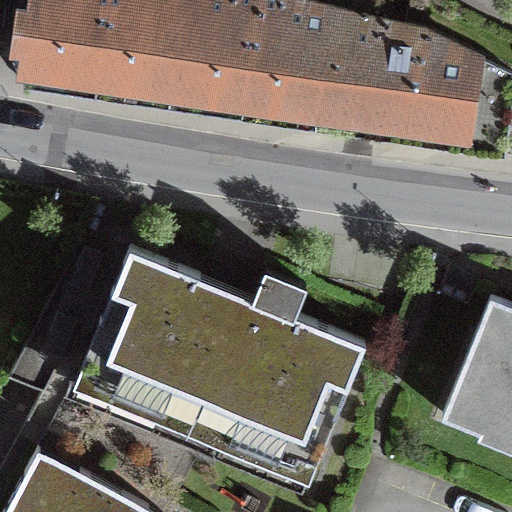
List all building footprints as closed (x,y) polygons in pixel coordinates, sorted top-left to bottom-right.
[(168,88),(182,0),(25,0),(15,69),(168,88)] [(309,0),(182,0),(168,88),(312,112),(331,4),(309,0)] [(331,4),(312,112),(473,144),(489,66),(428,26),(331,4)] [(250,306),(129,255),(70,392),(299,489),(359,349),(289,320),(303,287),(265,271),(250,306)] [(447,424),(511,451),(511,307),(498,301),(447,424)] [(143,511),(38,456),(7,511),(143,511)]
